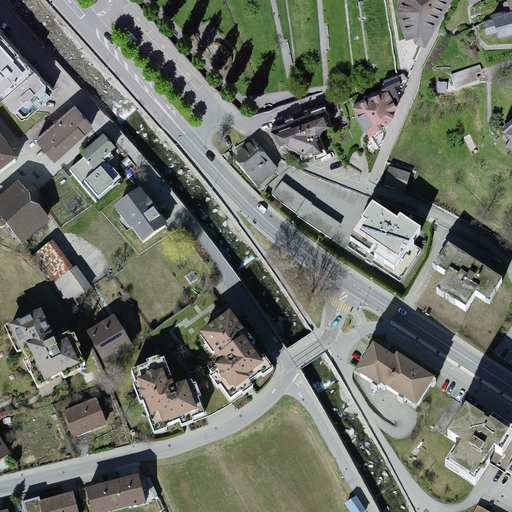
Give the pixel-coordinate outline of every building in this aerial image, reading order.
[(398,0),(397,5),(406,37),(423,46),(450,0),(468,0),(471,6),(485,0),(398,0)] [(511,12),(481,21),(486,38),(497,35),(498,39),(511,34),(511,12)] [(0,96),(30,68),(0,35),(0,96)] [(481,68),(438,79),(441,93),(485,81),(481,68)] [(51,88),(34,69),(2,98),(23,120),(28,118),(52,96),(51,88)] [(402,76),(384,82),(398,102),(405,87),(402,76)] [(395,107),(386,91),(357,107),(371,132),(394,118),(395,107)] [(94,128),(76,106),(38,140),(56,161),(94,128)] [(325,111),(271,127),(281,143),(306,156),(324,152),(319,138),(329,128),(325,111)] [(119,153),(104,137),(80,158),(84,162),(72,173),(99,203),(120,184),(104,166),(119,153)] [(278,176),(252,143),(232,159),(258,192),(278,176)] [(0,180),(17,167),(0,144),(0,180)] [(412,178),(391,169),(383,187),(405,196),(412,178)] [(341,225),(283,183),(273,197),(330,239),(341,225)] [(52,226),(19,186),(0,202),(0,221),(23,249),(52,226)] [(170,230),(142,194),(116,213),(144,250),(170,230)] [(397,228),(374,211),(351,243),(403,281),(423,253),(414,247),(422,235),(403,221),(397,228)] [(74,272),(54,244),(35,257),(55,286),(74,272)] [(503,286),(450,252),(436,274),(447,281),(436,298),(467,318),(478,301),(489,308),(503,286)] [(91,290),(77,270),(74,272),(55,286),(69,306),(91,290)] [(199,283),(194,274),(186,279),(191,288),(199,283)] [(74,343),(59,350),(42,314),(8,331),(38,393),(87,370),(74,343)] [(249,338),(231,315),(200,338),(222,369),(209,378),(232,409),(256,391),(249,382),(265,370),(244,342),(249,338)] [(133,350),(114,319),(87,336),(106,367),(133,350)] [(396,365),(374,351),(356,378),(382,395),(385,391),(419,414),(439,385),(399,359),(396,365)] [(160,365),(134,376),(152,420),(159,417),(164,429),(199,415),(188,387),(176,391),(174,386),(169,388),(160,365)] [(108,428),(97,401),(64,415),(75,441),(108,428)] [(511,442),(511,438),(466,411),(445,445),(461,455),(451,472),(475,487),(490,462),(497,467),(511,442)] [(0,436),(0,464),(13,456),(0,436)] [(139,479),(88,492),(93,511),(131,511),(146,508),(139,479)] [(40,500),(22,505),(24,511),(78,511),(74,494),(42,503),(40,500)] [(367,511),(358,499),(346,506),(349,511),(367,511)]
